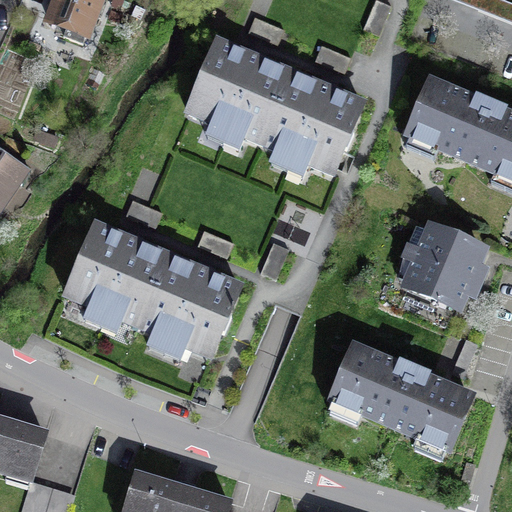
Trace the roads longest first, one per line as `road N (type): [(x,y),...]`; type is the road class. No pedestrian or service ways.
road 1 (unknown): [(229,455),(273,343),(383,126),(393,44),(413,0)]
road 2 (residential): [(0,360),(139,428),(412,511)]
road 3 (residential): [(474,511),(511,392)]
